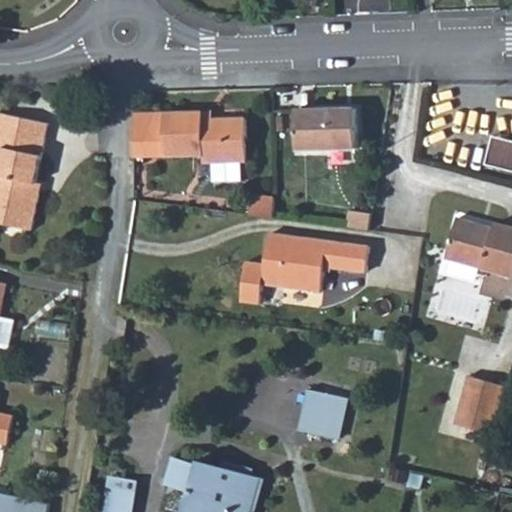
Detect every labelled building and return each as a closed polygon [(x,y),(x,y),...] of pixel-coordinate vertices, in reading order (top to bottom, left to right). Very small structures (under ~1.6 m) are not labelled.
[(302,110),(303,149),(364,148),(364,111),(302,110)] [(1,223),(40,231),(48,195),(34,193),(35,183),(41,184),(53,123),(2,111),(0,118),(0,130),(12,133),(9,146),(4,168),(0,167),(0,200),(5,201),(1,223)] [(207,116),(137,116),(138,153),(209,154),(210,163),(252,163),(250,122),(207,122),(207,116)] [(0,130),(0,145),(9,146),(12,133),(0,130)] [(511,156),(492,151),(488,172),(511,176),(511,156)] [(50,186),(41,184),(35,183),(34,193),(48,195),(50,186)] [(362,209),(361,226),(382,229),(385,211),(362,209)] [(449,261),(511,280),(511,230),(499,226),(496,234),(461,222),(449,261)] [(371,248),(272,233),(265,284),(319,291),(322,268),(367,274),(371,248)] [(0,346),(1,346),(2,344),(6,314),(11,282),(0,280),(0,346)] [(21,316),(6,314),(2,344),(17,346),(21,316)] [(458,428),(498,440),(511,389),(469,377),(458,428)] [(360,391),(321,387),(316,429),(355,433),(360,391)] [(0,443),(12,446),(17,417),(0,413),(0,406),(1,398),(0,397),(0,443)] [(271,511),(278,482),(208,463),(206,470),(182,464),(177,486),(201,491),(195,511),(271,511)] [(137,511),(142,483),(113,479),(107,511),(137,511)] [(49,511),(52,500),(0,489),(0,511),(49,511)]
